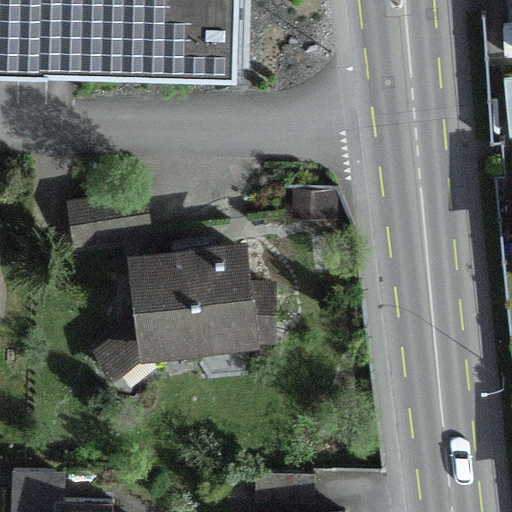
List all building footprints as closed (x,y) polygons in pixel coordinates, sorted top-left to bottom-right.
[(0,0),(0,49),(236,56),(237,0),(0,0)] [(511,72),(503,73),(509,135),(511,134),(511,72)] [(144,190),(70,202),(75,237),(150,225),(144,190)] [(144,313),(147,341),(238,330),(271,331),(272,284),(244,283),(240,245),(137,258),(144,313)] [(112,511),(113,497),(54,496),(55,467),(13,466),(11,511),(112,511)] [(315,499),(315,469),(255,468),(255,498),(315,499)]
